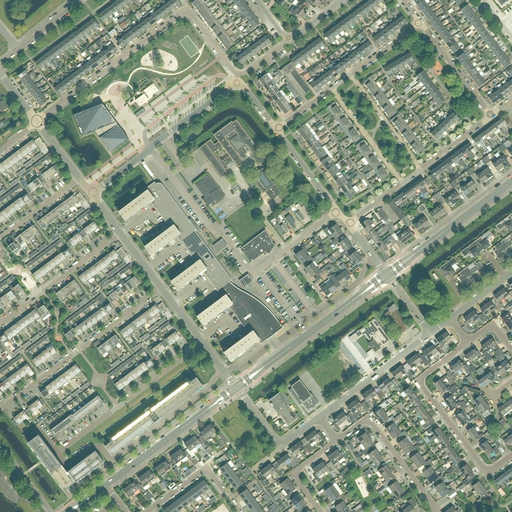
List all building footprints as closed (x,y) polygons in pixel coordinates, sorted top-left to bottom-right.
[(196,9),(204,3),(201,0),(192,0),(191,1),(193,2),(191,3),(194,7),(195,7),(196,9)] [(240,0),(232,0),(234,3),(231,5),(228,7),(230,8),(232,6),(233,7),(236,5),(235,4),(240,0)] [(236,5),(238,8),(235,10),(237,12),(239,10),(240,10),(239,9),(245,4),(242,0),(240,0),(235,4),(236,5)] [(301,0),(299,0),(298,2),(295,6),(297,8),(305,14),(309,10),(306,8),(308,5),(301,0)] [(373,0),(369,0),(367,2),(372,8),(373,8),(376,6),(378,8),(380,7),(378,4),(377,5),(373,0)] [(427,4),(424,1),(425,0),(423,0),(417,5),(420,10),(427,5),(426,4),(427,4)] [(464,0),(463,0),(453,0),(454,1),(456,4),(453,6),(455,8),(458,6),(458,5),(464,0)] [(118,10),(121,8),(123,11),(125,9),(123,7),(123,6),(122,7),(117,1),(112,4),(117,11),(118,10)] [(170,11),(175,8),(170,1),(169,2),(166,4),(164,1),(162,3),(164,5),(164,6),(165,5),(170,11)] [(369,11),(371,9),(373,12),(375,10),(373,8),(372,8),(367,2),(363,5),(368,12),(369,11)] [(430,9),(428,6),(431,4),(429,2),(427,4),(426,4),(427,5),(420,10),(424,15),(431,10),(430,9)] [(208,9),(204,3),(196,9),(198,11),(197,11),(200,15),(208,9)] [(112,4),(107,8),(112,14),(113,14),(116,12),(118,15),(120,13),(118,10),(117,11),(112,4)] [(249,9),(245,4),(239,9),(240,10),(239,10),(242,13),(239,15),(240,16),(240,17),(243,15),(243,14),(242,13),(249,9)] [(165,15),(170,11),(165,5),(164,6),(164,5),(161,8),(159,5),(157,6),(159,9),(160,8),(165,15)] [(363,5),(358,9),(363,16),(364,15),(367,13),(369,16),(371,14),(369,11),(368,12),(363,5)] [(424,15),(428,19),(434,14),(433,14),(434,13),(432,11),(436,7),(434,5),(430,9),(431,10),(424,15)] [(460,10),(463,14),(461,16),(462,18),(465,16),(464,15),(471,10),(467,5),(460,10)] [(305,14),(297,8),(295,10),(292,7),(289,11),(295,16),(297,14),(302,18),(305,14)] [(107,8),(103,12),(107,18),(108,17),(109,17),(111,15),(113,18),(115,17),(113,14),(112,14),(107,8)] [(159,9),(156,11),(154,8),(152,10),(154,13),(155,13),(156,12),(161,19),(165,15),(160,8),(159,9)] [(205,20),(212,15),(208,9),(200,15),(203,18),(205,20)] [(253,13),(249,9),(242,13),(243,14),(243,15),(245,17),(240,21),(242,23),(247,19),(246,18),(253,13)] [(359,19),(362,17),(364,19),(363,20),(366,25),(369,23),(366,18),(364,15),(363,16),(358,9),(353,13),(358,19),(359,19)] [(464,15),(465,16),(467,19),(464,21),(466,23),(468,21),(467,20),(474,15),(471,10),(464,15)] [(436,11),(434,13),(433,14),(434,14),(428,19),(431,24),(438,19),(437,18),(435,15),(438,13),(436,11)] [(111,20),(109,17),(108,17),(107,18),(103,12),(98,15),(103,22),(107,19),(109,22),(111,20)] [(154,13),(152,15),(150,12),(148,13),(150,16),(151,16),(156,23),(161,19),(160,19),(161,19),(156,12),(155,13),(154,13)] [(256,18),(253,13),(246,18),(247,19),(249,22),(246,24),(247,26),(250,24),(250,23),(256,18)] [(353,13),(348,16),(353,23),(354,22),(357,20),(359,23),(361,21),(359,19),(358,19),(353,13)] [(146,19),(151,26),(156,23),(151,16),(150,16),(148,18),(145,15),(143,17),(145,20),(146,19)] [(217,20),(212,15),(205,20),(206,22),(206,23),(209,26),(217,20)] [(478,19),(474,15),(467,20),(468,21),(470,24),(468,26),(469,27),(472,26),(471,25),(478,19)] [(349,26),(352,24),(354,26),(356,25),(354,22),(353,23),(348,16),(343,20),(348,27),(349,26)] [(402,26),(407,23),(402,16),(398,19),(396,16),(394,18),(396,20),(397,20),(402,26)] [(431,24),(435,29),(441,24),(441,23),(439,20),(442,18),(440,16),(437,18),(438,19),(431,24)] [(249,29),(251,31),(254,29),(254,28),(260,23),(256,18),(250,23),(250,24),(252,27),(249,29)] [(101,28),(99,25),(98,25),(93,19),(88,22),(93,29),(94,28),(97,26),(99,29),(101,28)] [(145,20),(142,22),(140,19),(138,21),(140,23),(140,24),(141,23),(146,29),(149,28),(151,26),(146,19),(145,20)] [(472,26),(474,28),(472,30),(473,32),(476,30),(475,29),(482,24),(478,19),(471,25),(472,26)] [(214,32),(221,26),(217,20),(209,26),(211,30),(212,30),(214,32)] [(343,20),(338,24),(343,30),(344,29),(345,29),(347,27),(349,30),(351,29),(349,26),(348,27),(343,20)] [(397,30),(402,26),(397,20),(396,20),(393,22),(391,20),(389,21),(391,24),(392,23),(397,30)] [(441,24),(435,29),(438,34),(445,29),(444,28),(442,25),(445,23),(444,21),(443,22),(441,23),(441,24)] [(93,29),(88,22),(83,26),(88,32),(89,32),(92,30),(94,33),(96,31),(94,28),(93,29)] [(140,24),(140,23),(137,26),(135,23),(133,24),(135,27),(136,26),(141,33),(146,29),(141,23),(140,24)] [(392,34),(397,30),(392,23),(391,24),(388,26),(386,23),(384,25),(386,28),(387,27),(392,34)] [(340,33),(343,31),(345,34),(347,32),(345,29),(344,29),(343,30),(338,24),(333,27),(338,34),(340,33)] [(475,29),(476,30),(478,33),(475,35),(477,37),(479,35),(478,34),(485,29),(482,24),(475,29)] [(388,37),(392,34),(387,27),(386,28),(383,30),(380,25),(378,26),(381,31),(382,30),(388,37)] [(84,35),(84,36),(87,33),(89,36),(91,35),(89,32),(88,32),(83,26),(79,30),(83,36),(84,35)] [(135,27),(132,29),(130,26),(128,28),(130,31),(131,30),(136,37),(141,33),(136,26),(135,27)] [(225,32),(221,26),(214,32),(215,34),(217,38),(225,32)] [(438,34),(442,39),(449,34),(448,33),(446,30),(449,28),(447,26),(444,28),(445,29),(438,34)] [(333,27),(329,31),(334,37),(335,37),(338,35),(340,37),(342,36),(340,33),(338,34),(333,27)] [(478,34),(479,35),(481,38),(476,42),(478,44),(483,40),(482,39),(489,34),(485,29),(478,34)] [(79,39),(82,37),(84,40),(86,38),(84,36),(84,35),(83,36),(79,30),(74,33),(79,40),(79,39)] [(127,34),(132,40),(136,37),(131,30),(130,31),(128,33),(126,30),(123,31),(126,34),(127,34)] [(383,41),(388,37),(382,30),(381,31),(379,33),(377,30),(375,32),(377,35),(378,34),(383,41)] [(329,41),(333,38),(335,41),(337,39),(335,37),(334,37),(329,31),(324,35),(329,41)] [(378,34),(377,35),(374,37),(372,34),(369,31),(368,33),(372,39),(373,38),(378,45),(383,41),(378,34)] [(451,31),(448,33),(449,34),(442,39),(446,44),(452,39),(452,38),(450,35),(452,33),(451,31)] [(222,43),(230,38),(225,32),(217,38),(220,42),(221,41),(222,43)] [(74,43),(75,43),(77,41),(80,43),(82,42),(79,39),(79,40),(74,33),(69,37),(74,43)] [(126,34),(123,36),(121,34),(119,35),(121,38),(122,37),(127,44),(132,40),(127,34),(126,34)] [(483,40),(485,43),(482,45),(484,47),(486,45),(486,44),(493,39),(489,34),(482,39),(483,40)] [(261,40),(266,46),(271,42),(266,36),(262,39),(259,36),(257,37),(260,40),(261,40)] [(446,44),(449,48),(456,43),(455,42),(453,40),(456,38),(454,36),(452,38),(452,39),(446,44)] [(74,43),(69,37),(64,40),(69,47),(70,46),(72,44),(74,47),(76,50),(78,49),(76,46),(77,46),(75,43),(74,43)] [(122,48),(127,44),(122,37),(121,38),(118,40),(116,37),(114,39),(116,42),(117,41),(122,48)] [(234,44),(230,38),(222,43),(224,45),(223,46),(226,50),(234,44)] [(319,38),(314,42),(319,48),(320,48),(323,45),(325,48),(327,47),(325,44),(324,44),(319,38)] [(112,55),(107,48),(106,49),(105,47),(102,49),(98,44),(102,42),(100,39),(95,43),(99,50),(101,53),(102,52),(107,59),(110,56),(110,57),(112,55)] [(458,40),(455,42),(456,43),(449,48),(453,53),(460,48),(462,46),(460,48),(457,44),(462,40),(461,39),(458,41),(458,40)] [(489,49),(496,44),(493,39),(486,44),(486,45),(489,48),(486,50),(487,52),(490,50),(489,49)] [(64,51),(65,50),(68,48),(70,51),(72,49),(70,46),(69,47),(64,40),(59,44),(64,51)] [(261,50),(266,46),(261,40),(260,40),(257,42),(255,40),(253,41),(255,44),(256,43),(261,50)] [(363,45),(368,52),(373,48),(368,41),(364,44),(362,42),(360,43),(362,46),(363,45)] [(104,46),(105,47),(106,49),(107,48),(112,55),(117,51),(112,44),(108,47),(106,45),(107,44),(105,42),(102,43),(104,46)] [(315,51),(318,49),(320,52),(322,50),(320,48),(319,48),(314,42),(309,45),(314,52),(315,51)] [(256,53),(261,50),(256,43),(255,44),(252,46),(250,43),(248,45),(250,47),(250,48),(251,47),(256,53)] [(60,53),(60,54),(63,51),(65,54),(67,53),(65,50),(64,51),(59,44),(54,48),(59,54),(60,53)] [(493,54),(500,48),(496,44),(489,49),(490,50),(492,52),(490,55),(491,57),(494,55),(493,54)] [(309,45),(305,49),(309,55),(310,55),(313,53),(315,55),(317,54),(315,51),(314,52),(309,45)] [(363,55),(368,52),(363,45),(362,46),(359,48),(357,45),(355,47),(357,49),(357,50),(358,49),(363,55)] [(251,57),(256,53),(251,47),(250,48),(250,47),(247,49),(245,47),(243,48),(245,51),(246,51),(251,57)] [(59,54),(54,48),(49,51),(54,58),(55,57),(56,57),(58,55),(62,60),(64,59),(62,56),(60,54),(60,53),(59,54)] [(497,58),(503,53),(500,48),(493,54),(494,55),(496,57),(493,59),(495,61),(497,59),(497,58)] [(306,58),(308,56),(311,59),(313,58),(310,55),(309,55),(305,49),(300,52),(305,59),(306,58)] [(358,59),(363,55),(358,49),(357,50),(357,49),(354,51),(352,49),(350,50),(352,53),(353,52),(358,59)] [(246,61),(251,57),(246,51),(245,51),(242,53),(240,50),(238,52),(240,55),(241,54),(246,61)] [(465,50),(462,52),(463,53),(456,58),(460,63),(467,58),(466,57),(464,54),(467,52),(465,50)] [(49,51),(45,55),(50,62),(51,61),(54,59),(56,62),(58,60),(56,57),(55,57),(54,58),(49,51)] [(102,62),(97,55),(97,56),(94,58),(89,52),(88,54),(90,57),(89,57),(92,60),(93,59),(98,66),(102,62)] [(102,62),(107,59),(102,52),(101,53),(99,55),(98,54),(96,52),(94,53),(97,56),(97,55),(102,62)] [(300,52),(295,56),(300,63),(301,62),(304,60),(306,63),(308,61),(306,58),(305,59),(300,52)] [(354,63),(358,59),(353,52),(352,53),(349,55),(347,52),(345,54),(347,57),(348,57),(349,56),(354,63)] [(409,53),(404,56),(408,63),(409,63),(412,61),(414,64),(416,63),(414,59),(413,60),(409,53)] [(472,53),(466,57),(467,58),(460,63),(464,68),(470,63),(470,62),(468,59),(473,55),(472,53)] [(500,63),(507,58),(503,53),(497,58),(497,59),(499,62),(497,64),(498,66),(501,64),(500,63)] [(241,64),(246,61),(241,54),(240,55),(238,57),(236,54),(233,56),(236,58),(241,64)] [(50,62),(45,55),(40,59),(45,65),(46,64),(49,62),(52,67),(54,66),(51,61),(50,62)] [(291,62),(292,62),(295,66),(299,63),(301,66),(303,65),(301,62),(300,63),(295,56),(290,60),(291,62)] [(341,57),(343,60),(344,60),(349,66),(354,63),(349,56),(348,57),(347,57),(345,59),(343,56),(341,57)] [(403,66),(404,66),(407,64),(409,67),(411,66),(409,63),(408,63),(404,56),(399,59),(403,66)] [(464,68),(467,73),(474,68),(473,67),(471,64),(479,58),(478,56),(473,60),(472,60),(470,62),(470,63),(464,68)] [(500,63),(501,64),(503,67),(500,69),(502,71),(505,68),(504,68),(511,63),(507,58),(500,63)] [(45,65),(40,59),(35,62),(40,69),(44,66),(48,71),(50,70),(46,64),(45,65)] [(93,69),(98,66),(93,59),(92,60),(89,62),(87,59),(85,61),(87,63),(88,63),(93,69)] [(399,59),(394,62),(398,69),(399,69),(402,67),(404,70),(406,69),(404,66),(403,66),(399,59)] [(343,60),(340,62),(338,60),(336,61),(338,64),(339,63),(344,70),(349,66),(344,60),(343,60)] [(296,68),(295,66),(292,62),(291,62),(282,69),(285,72),(287,75),(295,69),(296,68)] [(398,69),(394,62),(388,65),(393,72),(394,72),(396,75),(401,72),(399,69),(398,69)] [(88,63),(87,63),(84,65),(82,63),(80,64),(82,67),(83,66),(88,73),(93,69),(88,63)] [(339,73),(344,70),(339,63),(338,64),(335,66),(333,63),(331,65),(333,67),(333,68),(334,67),(339,73)] [(83,76),(88,73),(83,66),(82,67),(79,69),(76,64),(74,66),(75,68),(77,71),(78,70),(83,76)] [(388,65),(383,68),(387,76),(389,79),(389,78),(388,76),(392,73),(393,76),(396,75),(394,72),(393,72),(388,65)] [(467,73),(471,77),(478,72),(477,72),(475,69),(478,67),(476,65),(473,67),(474,68),(467,73)] [(326,68),(328,71),(329,70),(334,77),(339,73),(334,67),(333,68),(333,67),(330,69),(328,67),(326,68)] [(27,69),(24,71),(18,76),(22,81),(28,76),(28,75),(26,73),(28,70),(27,69)] [(78,80),(83,76),(78,70),(77,71),(75,72),(73,69),(70,71),(72,74),(73,73),(78,80)] [(471,77),(475,82),(481,77),(480,76),(478,74),(481,71),(480,69),(477,72),(478,72),(471,77)] [(328,71),(326,73),(323,70),(321,72),(323,75),(324,75),(325,74),(330,81),(334,77),(329,70),(328,71)] [(416,76),(413,78),(414,78),(416,76),(419,80),(417,82),(418,84),(421,82),(420,81),(427,76),(423,71),(416,76)] [(22,81),(25,86),(32,81),(31,80),(30,78),(31,77),(30,77),(34,74),(33,72),(28,75),(28,76),(22,81)] [(481,77),(475,82),(478,87),(488,80),(485,82),(482,78),(487,74),(486,72),(480,76),(481,77)] [(69,77),(74,84),(78,80),(73,73),(72,74),(70,76),(67,74),(66,75),(68,78),(69,77)] [(259,82),(262,86),(270,80),(266,74),(258,80),(260,82),(259,82)] [(325,84),(330,81),(325,74),(324,75),(323,75),(321,77),(319,74),(317,76),(319,78),(320,78),(325,84)] [(69,87),(74,84),(69,77),(68,78),(65,80),(61,75),(60,77),(61,78),(61,79),(63,81),(64,80),(69,87)] [(116,89),(122,84),(114,75),(99,87),(104,94),(109,91),(112,96),(118,92),(116,89)] [(195,76),(194,77),(201,86),(206,83),(199,75),(196,78),(195,76)] [(363,83),(367,89),(375,83),(373,80),(375,79),(372,75),(367,78),(368,79),(363,83)] [(424,86),(430,81),(427,76),(420,81),(421,82),(423,85),(420,87),(422,89),(424,87),(424,86)] [(35,85),(33,82),(36,80),(34,78),(31,80),(32,81),(25,86),(29,91),(35,86),(35,85)] [(64,91),(69,87),(64,80),(63,81),(60,83),(56,78),(54,79),(56,82),(58,85),(59,84),(64,91)] [(320,88),(325,84),(320,78),(319,78),(316,80),(314,78),(312,79),(314,82),(315,81),(320,88)] [(265,89),(267,91),(275,86),(270,80),(262,86),(265,90),(265,89)] [(315,92),(320,88),(315,81),(314,82),(311,84),(309,81),(307,83),(309,86),(310,85),(315,92)] [(427,91),(434,86),(430,81),(424,86),(424,87),(426,90),(424,92),(425,94),(428,92),(427,91)] [(59,95),(64,91),(59,84),(58,85),(55,87),(51,82),(49,83),(53,89),(54,88),(59,95)] [(503,96),(508,93),(503,86),(502,87),(499,89),(494,82),(492,84),(497,90),(497,91),(498,90),(503,96)] [(35,86),(29,91),(33,96),(39,91),(38,90),(36,87),(39,85),(38,83),(35,85),(35,86)] [(135,100),(140,107),(153,96),(152,95),(159,90),(154,83),(140,93),(142,92),(144,94),(135,100)] [(375,83),(367,89),(371,94),(380,88),(375,83)] [(500,84),(502,87),(503,86),(508,93),(511,89),(511,88),(507,83),(506,83),(504,85),(502,83),(500,84)] [(33,96),(36,101),(43,96),(42,95),(40,92),(43,90),(43,91),(46,89),(44,86),(42,88),(41,88),(38,90),(39,91),(33,96)] [(268,94),(271,97),(279,91),(275,86),(267,91),(269,93),(268,94)] [(438,90),(434,86),(427,91),(428,92),(430,94),(427,97),(429,99),(432,96),(431,95),(438,90)] [(283,88),(280,90),(288,102),(290,101),(283,88)] [(371,94),(376,100),(384,94),(380,88),(371,94)] [(498,100),(503,96),(498,90),(497,91),(497,90),(494,92),(492,90),(490,88),(488,89),(490,91),(492,94),(493,93),(498,100)] [(441,95),(438,90),(431,95),(432,96),(434,99),(429,103),(430,105),(432,103),(435,101),(435,100),(441,95)] [(43,96),(36,101),(40,106),(47,101),(44,97),(46,95),(46,94),(48,93),(47,91),(45,93),(42,95),(43,96)] [(274,101),(276,103),(283,97),(279,91),(271,97),(274,101)] [(492,94),(489,96),(487,93),(485,95),(488,98),(488,97),(493,104),(498,100),(493,93),(492,94)] [(384,94),(376,100),(380,106),(388,100),(384,94)] [(435,100),(435,101),(437,104),(433,107),(434,109),(436,108),(437,110),(440,107),(439,105),(445,100),(441,95),(435,100)] [(280,109),(288,103),(283,97),(276,103),(277,105),(280,109)] [(89,104),(88,103),(85,99),(79,104),(79,105),(82,109),(89,104)] [(380,106),(384,112),(392,106),(388,100),(380,106)] [(331,114),(339,107),(335,102),(327,108),(331,114)] [(288,103),(280,109),(282,113),(283,112),(284,115),(292,109),(294,107),(292,104),(290,106),(288,103)] [(102,104),(73,115),(81,136),(94,131),(110,153),(128,140),(102,104)] [(397,112),(392,106),(384,112),(389,118),(397,112)] [(339,107),(331,114),(335,119),(343,113),(339,107)] [(134,115),(136,117),(145,111),(143,108),(134,115)] [(448,116),(454,123),(459,118),(453,112),(449,116),(447,113),(445,115),(447,117),(448,116)] [(343,113),(335,119),(340,125),(348,119),(343,113)] [(390,120),(395,126),(403,120),(399,114),(390,120)] [(444,121),(450,127),(454,123),(448,116),(447,117),(445,120),(442,117),(441,116),(439,118),(443,122),(444,121)] [(439,125),(445,131),(450,127),(444,121),(443,122),(440,124),(435,118),(433,120),(438,126),(439,125)] [(504,121),(502,118),(497,122),(505,133),(507,131),(505,128),(503,126),(506,124),(505,123),(504,121)] [(344,131),(352,125),(348,119),(340,125),(344,131)] [(258,165),(261,163),(266,159),(262,154),(245,132),(240,125),(236,120),(232,123),(231,122),(213,135),(214,136),(218,142),(214,145),(210,140),(199,148),(221,178),(227,173),(225,170),(228,167),(227,166),(233,161),(238,167),(244,163),(243,161),(247,157),(245,154),(248,152),(251,155),(250,155),(258,165)] [(399,132),(407,126),(403,120),(395,126),(399,132)] [(314,135),(316,133),(308,122),(306,123),(314,135)] [(497,122),(492,125),(496,131),(499,129),(501,131),(505,136),(506,135),(505,133),(497,122)] [(301,136),(309,130),(304,124),(297,130),(298,132),(301,136)] [(348,137),(356,131),(352,125),(344,131),(348,137)] [(435,129),(441,135),(445,131),(439,125),(438,126),(436,128),(434,125),(432,127),(434,130),(435,129)] [(496,131),(492,125),(487,129),(496,140),(498,139),(493,133),(496,131)] [(403,137),(412,131),(407,126),(399,132),(403,137)] [(436,139),(441,135),(435,129),(434,130),(432,132),(429,130),(427,131),(430,134),(431,133),(436,139)] [(487,129),(483,132),(487,138),(489,136),(493,142),(496,140),(487,129)] [(304,139),(305,142),(313,136),(309,130),(301,136),(303,140),(304,139)] [(356,131),(348,137),(353,143),(361,137),(356,131)] [(408,143),(416,137),(412,131),(403,137),(408,143)] [(487,138),(483,132),(478,136),(486,147),(488,146),(484,140),(487,138)] [(307,144),(309,148),(317,142),(313,136),(305,142),(307,144)] [(477,145),(480,143),(481,145),(487,153),(489,152),(489,151),(487,148),(486,147),(478,136),(473,140),(477,145)] [(34,141),(44,154),(48,151),(49,151),(38,137),(38,138),(39,138),(34,141)] [(412,149),(420,143),(416,137),(408,143),(412,149)] [(33,151),(36,149),(38,148),(37,147),(38,147),(32,140),(30,142),(29,141),(27,143),(28,144),(28,143),(33,151)] [(360,152),(368,146),(363,140),(355,146),(360,152)] [(312,151),(314,153),(322,147),(317,142),(309,148),(312,151)] [(33,151),(28,143),(28,144),(25,145),(24,145),(22,146),(23,147),(29,154),(31,152),(32,153),(33,151)] [(420,143),(412,149),(416,155),(421,151),(422,152),(425,149),(420,143)] [(464,146),(472,158),(474,156),(472,153),(470,150),(473,148),(469,143),(464,146)] [(372,152),(368,146),(360,152),(364,158),(372,152)] [(464,146),(459,150),(463,156),(466,154),(470,159),(472,158),(464,146)] [(28,154),(29,154),(23,147),(21,149),(20,148),(18,149),(19,150),(24,157),(27,155),(27,156),(29,155),(28,154)] [(318,159),(326,153),(322,147),(314,153),(316,155),(315,156),(318,159)] [(19,150),(16,152),(15,151),(13,153),(14,154),(20,161),(22,159),(23,159),(24,158),(24,157),(19,150)] [(458,159),(463,156),(459,150),(454,154),(458,159)] [(376,157),(372,152),(364,158),(368,163),(376,157)] [(330,159),(326,153),(318,159),(322,165),(323,165),(330,159)] [(14,154),(12,155),(11,155),(9,156),(10,157),(15,164),(18,162),(18,163),(20,161),(19,161),(20,161),(14,154)] [(454,154),(449,157),(454,163),(457,160),(458,163),(461,166),(462,165),(463,165),(460,162),(460,161),(458,159),(454,154)] [(47,161),(49,160),(51,158),(48,155),(40,161),(42,163),(47,160),(47,161)] [(498,160),(503,167),(509,163),(503,156),(500,157),(499,156),(496,158),(498,160)] [(10,157),(7,159),(7,158),(5,159),(5,160),(11,167),(13,165),(14,166),(16,165),(15,164),(10,157)] [(381,163),(376,157),(368,163),(372,169),(381,163)] [(454,163),(449,157),(445,161),(450,169),(453,167),(451,165),(454,163)] [(327,171),(335,165),(330,159),(323,165),(324,167),(327,171)] [(5,160),(3,162),(2,161),(0,163),(1,164),(6,171),(9,169),(11,168),(10,167),(11,167),(5,160)] [(503,167),(498,160),(492,163),(498,171),(503,167)] [(450,169),(445,161),(440,164),(444,170),(447,168),(448,170),(450,169)] [(381,163),(372,169),(377,175),(385,169),(381,163)] [(440,164),(435,168),(439,174),(444,170),(440,164)] [(48,170),(47,171),(52,177),(57,173),(51,165),(46,169),(48,170)] [(339,170),(335,165),(327,171),(329,174),(330,174),(331,176),(339,170)] [(149,166),(147,167),(153,179),(156,177),(149,166)] [(271,201),(278,195),(281,193),(275,185),(275,184),(262,168),(254,175),(251,178),(252,178),(256,184),(263,193),(265,192),(271,201)] [(430,172),(432,174),(429,176),(433,182),(436,180),(434,177),(437,175),(439,178),(441,181),(443,179),(441,176),(439,174),(435,168),(430,172)] [(481,171),(487,179),(492,175),(487,168),(481,171)] [(389,175),(385,169),(377,175),(382,181),(385,179),(384,178),(389,175)] [(335,182),(343,176),(339,170),(331,176),(333,178),(332,179),(335,182)] [(40,176),(44,182),(46,180),(47,181),(52,177),(47,171),(42,174),(42,175),(40,176)] [(487,179),(481,171),(476,175),(482,183),(487,179)] [(33,182),(37,188),(42,184),(42,183),(44,182),(40,176),(39,177),(37,174),(31,179),(33,182)] [(219,186),(217,188),(207,175),(195,185),(204,198),(202,199),(207,206),(215,201),(216,203),(223,198),(217,190),(220,188),(219,187),(219,186)] [(347,182),(343,176),(335,182),(338,186),(340,188),(347,182)] [(252,178),(248,181),(247,180),(245,181),(257,198),(259,196),(252,186),(256,184),(252,178)] [(423,186),(426,184),(427,185),(429,183),(426,178),(423,180),(422,178),(417,182),(426,194),(428,193),(423,186)] [(350,179),(347,182),(340,188),(342,190),(341,190),(344,194),(352,188),(349,184),(352,182),(350,179)] [(465,183),(471,191),(476,187),(471,180),(465,183)] [(32,192),(37,188),(33,182),(27,186),(28,186),(25,188),(29,193),(31,191),(32,192)] [(156,184),(148,190),(154,198),(150,201),(168,225),(170,227),(173,224),(177,229),(180,233),(178,234),(181,238),(183,237),(185,239),(193,233),(196,230),(197,231),(189,220),(162,185),(162,184),(161,184),(161,183),(160,183),(159,183),(158,182),(156,183),(156,184)] [(417,182),(412,185),(416,191),(419,189),(424,196),(426,194),(417,182)] [(466,195),(471,191),(465,183),(460,187),(466,195)] [(414,192),(416,191),(412,185),(407,189),(415,200),(416,200),(418,199),(415,195),(414,192)] [(347,197),(349,199),(356,194),(352,188),(344,194),(347,197)] [(140,195),(118,211),(120,214),(121,215),(125,220),(150,201),(154,198),(148,190),(147,189),(140,195)] [(407,189),(402,192),(407,198),(409,196),(411,198),(415,204),(418,202),(416,200),(415,200),(407,189)] [(449,195),(455,203),(460,199),(455,191),(449,195)] [(76,196),(85,209),(89,206),(90,206),(79,192),(80,193),(76,196)] [(404,200),(407,198),(402,192),(398,196),(406,207),(408,206),(405,202),(406,202),(404,200)] [(26,193),(21,197),(26,204),(31,200),(26,193)] [(68,197),(69,198),(74,205),(77,203),(77,204),(79,203),(78,202),(79,202),(73,195),(71,197),(70,196),(68,197)] [(455,203),(449,195),(444,199),(450,207),(455,203)] [(395,202),(396,205),(397,205),(400,203),(401,205),(404,209),(406,207),(398,196),(392,200),(393,200),(395,202)] [(21,207),(26,204),(21,197),(16,201),(21,207)] [(74,205),(69,198),(66,200),(66,199),(64,201),(64,202),(70,209),(72,207),(73,207),(74,206),(74,205)] [(16,201),(11,205),(16,211),(21,207),(16,201)] [(70,209),(64,202),(62,204),(61,203),(59,204),(60,205),(65,212),(68,210),(68,211),(70,209)] [(11,215),(16,211),(11,205),(6,208),(11,215)] [(55,208),(61,215),(63,213),(64,214),(66,213),(65,212),(60,205),(57,207),(57,206),(55,208)] [(302,211),(307,218),(310,216),(303,205),(300,207),(299,206),(296,208),(297,209),(300,213),(302,211)] [(439,205),(434,209),(440,216),(445,212),(439,205)] [(6,208),(1,212),(6,218),(11,215),(6,208)] [(61,216),(61,215),(55,208),(53,210),(52,209),(50,211),(51,212),(56,219),(59,217),(61,216)] [(92,213),(89,209),(81,215),(83,218),(86,216),(89,219),(91,218),(89,215),(92,213)] [(298,218),(292,209),(287,212),(293,221),(298,218)] [(435,220),(440,216),(434,209),(429,213),(435,220)] [(56,219),(51,212),(48,214),(48,213),(46,214),(46,215),(52,222),(55,220),(55,221),(57,219),(56,219)] [(52,222),(46,215),(44,217),(43,216),(41,218),(42,218),(47,226),(50,223),(50,224),(52,223),(52,222)] [(276,217),(270,221),(272,223),(278,219),(280,222),(283,219),(280,215),(276,217)] [(285,217),(293,228),(296,226),(288,215),(285,217)] [(511,217),(510,215),(504,219),(505,220),(503,221),(496,226),(500,231),(507,225),(510,230),(511,228),(511,217)] [(406,216),(405,217),(404,218),(410,226),(412,224),(406,216)] [(418,221),(424,228),(429,224),(423,217),(418,221)] [(42,218),(39,220),(39,219),(37,221),(43,229),(47,226),(42,218)] [(407,227),(410,226),(404,218),(401,220),(407,227)] [(360,224),(364,229),(370,225),(369,224),(374,221),(372,219),(370,221),(369,219),(366,220),(360,224)] [(424,228),(418,221),(413,225),(419,232),(424,228)] [(89,225),(88,225),(93,232),(98,228),(93,222),(91,224),(89,222),(87,223),(89,225)] [(278,222),(275,225),(283,235),(289,231),(283,224),(281,225),(278,222)] [(166,230),(144,246),(151,255),(176,236),(178,234),(180,233),(173,224),(169,227),(166,230)] [(329,230),(332,234),(339,229),(336,224),(330,229),(328,226),(323,230),(325,232),(329,230)] [(28,228),(28,229),(29,228),(34,236),(37,234),(39,233),(38,232),(33,225),(30,227),(30,226),(28,228)] [(88,236),(93,232),(88,225),(81,231),(85,236),(87,235),(88,236)] [(364,229),(368,234),(373,229),(370,225),(364,229)] [(405,231),(402,233),(408,240),(413,236),(406,226),(403,228),(405,231)] [(34,236),(29,228),(28,229),(26,230),(25,230),(23,231),(24,232),(29,239),(32,237),(33,237),(34,236)] [(368,234),(371,239),(383,230),(381,228),(375,232),(373,229),(368,234)] [(342,233),(339,229),(332,234),(335,238),(331,241),(333,243),(338,240),(336,237),(342,233)] [(76,235),(74,237),(78,243),(83,239),(83,238),(85,236),(81,231),(79,233),(77,230),(74,232),(76,235)] [(268,236),(269,236),(265,230),(245,246),(239,249),(243,254),(250,263),(263,254),(264,255),(267,253),(269,255),(275,245),(271,243),(272,242),(268,236)] [(383,230),(371,239),(375,243),(380,239),(378,236),(384,232),(383,230)] [(402,244),(408,240),(402,233),(400,230),(395,234),(402,244)] [(481,237),(475,241),(482,250),(484,248),(485,249),(490,245),(486,241),(493,236),(490,231),(483,235),(483,236),(482,237),(481,237)] [(29,239),(24,232),(21,234),(21,233),(19,234),(19,235),(20,235),(25,242),(28,240),(28,241),(30,240),(29,239)] [(181,242),(187,250),(199,241),(193,233),(185,239),(183,237),(181,238),(178,234),(176,236),(181,242)] [(16,240),(20,246),(22,248),(27,244),(25,242),(20,235),(19,235),(17,237),(16,236),(14,238),(16,240)] [(384,244),(387,242),(392,238),(390,235),(382,241),(380,239),(375,243),(378,248),(384,244)] [(511,237),(510,235),(502,241),(508,248),(511,244),(511,237)] [(73,247),(78,243),(74,237),(69,240),(69,241),(66,243),(70,247),(72,246),(73,247)] [(339,243),(342,247),(349,242),(346,237),(340,242),(338,240),(333,243),(335,246),(339,243)] [(222,239),(217,243),(222,250),(227,246),(222,239)] [(18,247),(20,246),(16,240),(10,244),(9,243),(7,245),(8,246),(12,252),(12,251),(14,254),(16,252),(15,250),(18,248),(18,247)] [(187,250),(191,256),(203,247),(199,241),(187,250)] [(482,250),(475,241),(469,246),(470,246),(468,247),(461,252),(465,257),(472,252),(475,257),(480,253),(479,252),(482,250)] [(508,248),(502,241),(494,247),(496,249),(494,251),(501,262),(506,258),(502,252),(508,248)] [(352,246),(349,242),(342,247),(345,251),(341,254),(343,257),(345,255),(347,254),(348,253),(346,251),(352,246)] [(384,244),(378,248),(382,253),(388,249),(384,244)] [(295,255),(298,259),(305,254),(304,251),(306,250),(303,246),(301,248),(302,250),(295,255)] [(117,251),(126,264),(131,261),(121,247),(120,247),(121,248),(117,251)] [(206,251),(203,247),(191,256),(194,260),(206,251)] [(62,252),(67,258),(72,255),(67,248),(62,252)] [(109,252),(110,253),(115,260),(118,258),(118,259),(120,258),(119,257),(120,257),(114,250),(112,252),(111,251),(109,252)] [(352,250),(348,253),(347,254),(345,255),(347,257),(351,261),(352,260),(359,255),(356,251),(353,252),(352,250)] [(62,252),(57,256),(62,262),(67,258),(62,252)] [(115,260),(110,253),(107,255),(107,254),(105,256),(105,257),(105,256),(111,264),(114,261),(114,262),(116,261),(115,260)] [(305,254),(298,259),(302,263),(310,257),(309,255),(307,256),(305,254)] [(321,261),(320,258),(323,257),(322,254),(315,257),(318,263),(321,261)] [(362,259),(359,255),(352,260),(355,265),(351,268),(353,271),(360,266),(359,267),(357,264),(362,259)] [(27,256),(20,261),(22,264),(29,259),(27,256)] [(52,260),(57,266),(62,262),(57,256),(52,260)] [(111,264),(105,256),(105,257),(103,258),(102,258),(100,259),(101,260),(106,267),(109,265),(111,264)] [(202,271),(204,274),(217,265),(211,257),(203,264),(206,268),(202,271)] [(305,268),(308,272),(315,267),(312,263),(316,260),(314,257),(309,261),(311,263),(305,268)] [(440,268),(444,274),(447,272),(450,275),(455,272),(451,267),(453,266),(453,267),(456,265),(455,264),(458,262),(454,257),(448,262),(446,263),(440,268)] [(177,290),(202,271),(206,268),(203,264),(200,259),(192,265),(170,281),(174,286),(174,287),(175,289),(176,288),(177,290)] [(52,260),(47,263),(52,270),(57,266),(52,260)] [(106,267),(101,260),(98,262),(98,261),(96,262),(96,263),(102,270),(105,268),(105,269),(107,268),(106,267)] [(475,261),(467,267),(473,274),(478,270),(483,276),(488,272),(480,262),(477,264),(475,261)] [(42,267),(47,273),(52,270),(47,263),(42,267)] [(91,266),(92,267),(97,274),(100,271),(101,272),(102,271),(102,270),(96,263),(94,265),(93,264),(91,266)] [(340,274),(346,281),(351,278),(347,273),(349,271),(343,263),(339,266),(343,272),(340,274)] [(129,270),(133,268),(130,264),(122,270),(124,273),(129,269),(129,270)] [(217,265),(204,274),(210,281),(222,272),(217,265)] [(315,267),(308,272),(312,277),(319,271),(317,269),(319,267),(318,265),(315,267)] [(334,265),(328,270),(330,273),(333,271),(334,273),(338,270),(334,265)] [(42,267),(37,271),(42,277),(47,273),(42,267)] [(97,274),(92,267),(89,268),(87,269),(87,270),(93,277),(96,275),(98,274),(97,274)] [(473,274),(467,267),(459,273),(461,276),(458,278),(466,288),(468,287),(468,288),(471,286),(470,285),(471,284),(467,279),(473,274)] [(93,277),(87,270),(85,272),(84,271),(82,272),(83,273),(88,280),(91,278),(91,279),(93,278),(93,277)] [(37,271),(32,274),(37,281),(42,277),(37,271)] [(229,282),(222,272),(210,281),(217,291),(229,282)] [(88,280),(83,273),(80,275),(80,274),(78,276),(84,284),(87,282),(89,281),(88,280)] [(248,274),(243,278),(248,285),(253,281),(248,274)] [(333,275),(333,274),(330,276),(335,282),(337,280),(341,285),(346,281),(340,274),(337,277),(335,274),(333,275)] [(130,280),(129,280),(134,287),(139,283),(135,277),(132,279),(130,276),(128,278),(130,280)] [(326,285),(331,292),(336,289),(333,283),(335,282),(330,276),(328,278),(331,281),(326,285)] [(69,282),(69,283),(70,283),(75,290),(78,288),(78,289),(80,288),(79,287),(74,280),(71,282),(71,281),(69,282)] [(129,290),(134,287),(129,280),(127,282),(125,280),(123,281),(122,280),(119,282),(122,286),(126,291),(128,289),(129,290)] [(13,289),(11,290),(14,295),(17,293),(17,294),(21,291),(23,289),(18,284),(17,282),(11,286),(13,289)] [(226,294),(232,303),(246,293),(245,292),(243,291),(240,290),(236,287),(233,285),(229,282),(217,291),(220,295),(221,294),(223,296),(226,294)] [(324,282),(319,286),(326,296),(331,292),(326,285),(324,282)] [(75,290),(70,283),(69,283),(67,285),(66,284),(64,286),(65,287),(70,294),(73,292),(74,292),(75,291),(75,290)] [(115,291),(119,298),(125,294),(124,293),(126,291),(122,286),(120,288),(118,289),(116,287),(113,289),(115,291)] [(65,287),(62,289),(62,288),(60,289),(60,290),(61,290),(66,297),(69,295),(71,294),(70,294),(65,287)] [(16,297),(14,295),(11,290),(9,288),(4,292),(6,294),(11,301),(16,297)] [(511,298),(511,293),(510,291),(508,293),(504,288),(499,292),(504,298),(509,295),(511,298)] [(66,297),(61,290),(60,290),(58,292),(57,291),(55,292),(59,297),(58,298),(60,300),(61,300),(62,302),(67,298),(66,297)] [(114,302),(119,298),(115,291),(110,295),(107,297),(111,302),(114,300),(114,302)] [(498,301),(496,303),(501,310),(502,309),(504,312),(510,307),(508,305),(504,308),(501,304),(502,303),(503,302),(502,300),(504,298),(499,292),(494,296),(498,301)] [(228,306),(249,333),(253,330),(259,339),(258,340),(261,343),(261,344),(268,339),(269,337),(283,327),(277,319),(276,319),(274,315),(270,312),(267,308),(263,305),(259,301),(255,298),(250,295),(246,293),(232,303),(228,306)] [(11,301),(6,294),(1,298),(6,304),(11,301)] [(203,325),(228,306),(232,303),(226,294),(223,296),(218,299),(218,300),(196,316),(203,325)] [(501,310),(496,303),(493,304),(491,301),(486,305),(491,311),(493,309),(494,311),(497,309),(498,312),(501,310)] [(172,316),(162,302),(161,302),(162,303),(158,306),(168,319),(172,316)] [(103,307),(108,313),(113,310),(108,303),(103,307)] [(394,304),(388,309),(389,311),(384,314),(400,335),(405,331),(404,330),(408,327),(395,310),(398,309),(394,304)] [(42,319),(45,316),(50,313),(44,305),(42,306),(38,309),(39,310),(36,311),(40,316),(42,319)] [(150,307),(151,308),(156,315),(159,313),(160,314),(161,313),(161,312),(156,305),(153,307),(152,306),(150,307)] [(486,315),(491,311),(486,305),(480,308),(484,313),(481,314),(481,315),(486,321),(489,319),(486,315)] [(502,318),(506,323),(511,319),(511,317),(510,314),(511,312),(511,311),(511,310),(511,305),(503,313),(505,315),(502,318)] [(108,313),(103,307),(98,311),(103,317),(108,313)] [(156,315),(151,308),(148,310),(148,309),(146,311),(152,318),(154,316),(155,317),(157,316),(156,315)] [(40,316),(36,311),(35,309),(32,311),(31,311),(29,312),(30,313),(35,320),(38,318),(39,318),(40,317),(40,316)] [(483,323),(486,321),(481,315),(481,314),(478,316),(474,310),(469,314),(474,321),(477,319),(479,321),(480,320),(481,321),(482,321),(483,323)] [(93,314),(98,321),(103,317),(98,311),(93,314)] [(146,311),(144,313),(143,312),(141,314),(142,315),(147,322),(150,320),(152,319),(152,318),(146,311)] [(35,320),(30,313),(28,315),(27,314),(25,315),(26,316),(31,323),(34,321),(34,322),(36,320),(35,320)] [(93,314),(88,318),(93,324),(98,321),(93,314)] [(469,325),(474,321),(469,314),(464,318),(468,323),(466,325),(471,332),(474,330),(469,325)] [(147,322),(142,315),(139,317),(139,316),(137,317),(137,318),(138,318),(143,325),(146,323),(146,324),(148,323),(147,322)] [(31,323),(26,316),(23,318),(22,317),(20,319),(21,320),(21,319),(26,327),(27,326),(29,324),(30,325),(31,324),(31,323)] [(93,324),(88,318),(83,322),(88,328),(93,324)] [(138,318),(137,318),(135,320),(134,319),(132,321),(133,321),(138,328),(141,326),(142,327),(143,326),(143,325),(138,318)] [(27,326),(26,327),(21,319),(21,320),(19,321),(18,321),(16,322),(17,323),(22,330),(25,328),(27,327),(27,326)] [(363,336),(365,335),(370,342),(368,343),(370,346),(367,348),(371,354),(374,351),(375,352),(380,348),(380,349),(391,341),(375,319),(355,333),(359,338),(362,335),(363,336)] [(133,321),(130,323),(130,322),(128,324),(128,325),(129,325),(134,332),(137,330),(139,329),(138,329),(138,328),(133,321)] [(88,328),(83,322),(78,325),(83,332),(88,328)] [(17,323),(14,325),(13,324),(11,325),(12,326),(18,333),(20,331),(21,332),(23,330),(22,330),(17,323)] [(83,332),(78,325),(73,329),(77,334),(78,336),(83,332)] [(134,332),(129,325),(128,325),(126,327),(125,326),(123,327),(124,328),(129,335),(132,333),(133,334),(134,333),(134,332)] [(175,331),(171,335),(175,342),(180,338),(176,331),(178,330),(174,325),(172,326),(175,331)] [(12,326),(10,328),(9,327),(7,329),(8,330),(13,337),(16,334),(16,335),(18,334),(17,333),(18,333),(12,326)] [(63,332),(69,340),(71,339),(75,336),(74,335),(77,334),(73,329),(73,328),(67,332),(65,330),(63,332)] [(129,335),(124,328),(121,330),(121,329),(119,331),(125,339),(128,336),(128,337),(130,336),(129,335)] [(8,330),(5,331),(4,331),(2,332),(3,333),(9,340),(11,338),(12,338),(14,337),(13,337),(8,330)] [(252,344),(258,340),(259,339),(253,330),(249,333),(223,352),(230,361),(234,358),(236,361),(254,348),(252,344)] [(446,332),(441,335),(446,342),(451,338),(454,342),(453,343),(454,345),(458,342),(453,335),(450,337),(446,332)] [(0,338),(4,343),(7,341),(8,342),(9,341),(9,340),(3,333),(1,335),(0,333),(0,338)] [(110,337),(111,338),(116,345),(119,343),(119,344),(121,343),(120,342),(121,342),(115,335),(113,337),(112,336),(110,337)] [(163,341),(167,346),(169,344),(170,345),(175,342),(171,335),(165,339),(166,339),(163,341)] [(444,344),(446,342),(441,335),(436,339),(440,345),(438,346),(443,353),(445,351),(442,347),(445,346),(444,344)] [(116,345),(111,338),(108,340),(107,339),(105,341),(106,342),(106,341),(112,349),(114,346),(115,347),(116,346),(116,345)] [(494,352),(497,355),(502,352),(492,338),(487,342),(491,348),(494,346),(498,350),(494,352)] [(106,341),(106,342),(104,343),(103,343),(101,344),(102,345),(107,352),(110,350),(110,351),(112,349),(111,349),(112,349),(106,341)] [(156,346),(161,353),(166,349),(165,348),(167,346),(163,341),(161,343),(161,342),(158,345),(156,343),(154,344),(156,346)] [(492,358),(489,354),(490,353),(488,350),(491,348),(487,342),(485,344),(484,342),(481,345),(482,346),(488,354),(485,356),(489,361),(492,358)] [(433,344),(427,348),(432,355),(437,351),(440,355),(443,353),(438,346),(435,348),(433,344)] [(54,349),(52,345),(47,349),(52,355),(57,352),(56,351),(57,350),(55,348),(54,349)] [(107,352),(102,345),(99,347),(98,346),(96,347),(100,352),(99,353),(101,355),(102,355),(105,353),(106,354),(107,353),(107,352)] [(155,356),(161,353),(156,346),(153,348),(152,347),(150,348),(151,350),(148,352),(152,357),(155,355),(155,356)] [(470,352),(475,358),(478,355),(480,358),(482,357),(476,348),(475,348),(475,347),(471,349),(472,351),(470,352)] [(430,357),(432,355),(427,348),(422,352),(424,354),(421,356),(428,364),(430,363),(429,361),(431,359),(430,357)] [(47,359),(52,355),(47,349),(42,353),(47,359)] [(475,358),(470,352),(465,356),(472,364),(474,363),(472,360),(475,358)] [(496,356),(501,364),(506,371),(511,367),(507,360),(506,360),(503,356),(505,355),(502,352),(497,355),(496,356)] [(42,353),(37,356),(42,363),(47,359),(42,353)] [(425,366),(428,364),(421,356),(419,357),(416,354),(411,358),(416,365),(419,362),(421,365),(423,363),(425,366)] [(37,367),(42,363),(37,356),(32,360),(37,367)] [(144,362),(149,368),(154,364),(149,358),(144,362)] [(414,366),(416,365),(411,358),(406,362),(411,368),(408,369),(413,376),(415,374),(413,371),(416,369),(414,366)] [(459,369),(460,370),(463,368),(465,370),(467,368),(460,360),(455,364),(459,369)] [(139,365),(144,372),(149,368),(144,362),(143,361),(138,364),(139,365)] [(27,364),(22,368),(27,374),(32,370),(27,364)] [(77,375),(81,371),(81,370),(80,368),(79,368),(76,364),(73,366),(72,365),(70,367),(71,368),(77,375)] [(459,369),(455,364),(450,367),(454,373),(452,375),(449,370),(446,372),(448,374),(452,379),(454,382),(456,380),(454,377),(458,374),(456,372),(459,369)] [(501,375),(506,371),(501,364),(496,368),(493,370),(495,373),(498,371),(501,375)] [(144,372),(139,365),(134,369),(139,376),(144,372)] [(401,365),(396,369),(401,376),(406,372),(410,377),(413,376),(408,369),(405,370),(401,365)] [(482,367),(479,369),(489,382),(492,380),(492,381),(495,379),(495,378),(493,375),(495,373),(493,370),(491,367),(488,369),(490,372),(487,374),(482,367)] [(22,378),(27,374),(22,368),(17,371),(22,378)] [(72,378),(77,375),(71,368),(69,370),(68,369),(66,370),(67,371),(72,378)] [(139,376),(134,369),(129,373),(134,379),(139,376)] [(397,379),(401,376),(396,369),(391,373),(395,378),(393,380),(398,387),(401,385),(397,379)] [(486,384),(489,382),(479,369),(476,371),(480,375),(481,374),(483,377),(478,381),(482,387),(483,387),(484,387),(486,385),(486,384)] [(17,371),(12,375),(17,381),(22,378),(17,371)] [(68,381),(72,378),(67,371),(64,373),(63,372),(62,374),(68,381)] [(134,379),(129,373),(124,377),(129,383),(134,379)] [(63,385),(68,381),(62,374),(60,376),(59,375),(57,377),(58,378),(63,385)] [(438,389),(444,385),(442,382),(446,378),(449,381),(452,379),(448,374),(438,382),(437,381),(435,383),(435,384),(438,389)] [(12,385),(17,381),(12,375),(7,379),(12,385)] [(105,445),(112,455),(112,454),(154,423),(153,421),(157,418),(158,419),(158,418),(160,417),(160,418),(161,418),(160,418),(202,386),(203,387),(203,386),(196,377),(195,377),(196,377),(190,382),(187,378),(185,379),(188,384),(162,403),(160,402),(150,409),(148,407),(146,408),(148,411),(138,418),(139,420),(113,440),(110,435),(108,437),(111,441),(105,446),(105,445)] [(119,380),(124,387),(129,383),(124,377),(122,379),(121,377),(118,379),(120,380),(119,380)] [(59,388),(63,385),(58,378),(55,380),(55,379),(53,380),(53,381),(59,388)] [(388,378),(383,382),(388,389),(393,385),(398,391),(400,389),(398,387),(393,380),(391,382),(388,378)] [(7,379),(2,382),(7,389),(12,385),(7,379)] [(308,410),(319,402),(312,393),(310,394),(299,379),(290,386),(292,388),(288,390),(299,405),(302,403),(308,410)] [(124,387),(119,380),(114,384),(119,390),(124,387)] [(54,391),(59,388),(53,381),(51,383),(50,382),(48,384),(49,384),(54,391)] [(385,391),(388,389),(383,382),(378,386),(380,389),(378,391),(383,398),(386,396),(384,394),(386,392),(385,391)] [(50,395),(54,391),(49,384),(46,386),(46,385),(44,387),(44,388),(50,395)] [(446,388),(444,385),(438,389),(442,394),(448,390),(450,392),(451,391),(457,387),(455,384),(451,387),(449,386),(446,388)] [(407,397),(413,392),(412,390),(412,389),(413,388),(411,386),(410,386),(405,390),(403,387),(398,391),(400,394),(403,391),(406,395),(403,398),(405,400),(408,398),(407,397)] [(381,400),(383,398),(378,391),(376,393),(372,387),(367,391),(372,398),(377,394),(381,400)] [(45,398),(50,395),(44,388),(42,390),(41,389),(39,390),(45,398)] [(269,400),(280,415),(288,425),(297,418),(287,405),(291,402),(282,390),(268,400),(269,401),(269,400)] [(369,400),(372,398),(367,391),(361,395),(365,400),(363,402),(368,409),(371,407),(368,403),(370,401),(369,400)] [(417,397),(413,392),(407,397),(408,398),(410,401),(407,403),(409,405),(412,403),(411,402),(417,397)] [(445,400),(448,405),(454,401),(452,398),(455,396),(453,394),(445,400)] [(98,395),(93,399),(98,406),(103,402),(98,395)] [(473,408),(475,410),(485,402),(483,399),(484,398),(482,396),(481,396),(481,395),(474,400),(477,405),(473,408)] [(411,411),(415,409),(414,408),(420,404),(421,403),(417,397),(411,402),(412,403),(414,406),(410,409),(411,411)] [(38,399),(33,403),(38,409),(43,406),(43,405),(45,403),(42,398),(39,400),(38,399)] [(368,409),(363,402),(361,404),(357,398),(352,402),(357,409),(360,407),(361,409),(363,408),(368,413),(370,411),(368,409)] [(93,410),(98,406),(93,399),(87,403),(93,410)] [(373,414),(377,419),(385,413),(382,408),(390,402),(387,399),(382,404),(375,409),(377,411),(373,414)] [(456,404),(454,401),(448,405),(452,411),(460,405),(462,407),(466,404),(464,401),(461,403),(460,401),(456,404)] [(348,413),(349,414),(353,420),(356,418),(353,414),(355,413),(354,411),(357,409),(352,402),(347,406),(351,412),(348,413)] [(488,405),(485,402),(475,410),(477,413),(481,410),(484,413),(482,414),(485,418),(490,414),(488,410),(490,408),(490,407),(488,404),(488,405)] [(33,413),(38,409),(33,403),(28,407),(29,408),(27,410),(30,415),(33,413)] [(82,407),(88,414),(93,410),(87,403),(82,407)] [(414,408),(415,409),(417,412),(414,414),(415,417),(419,414),(418,414),(424,409),(420,404),(414,408)] [(456,416),(460,421),(466,416),(465,416),(467,415),(465,412),(466,411),(465,409),(468,407),(466,404),(462,407),(464,410),(456,416)] [(503,415),(510,410),(505,404),(502,406),(501,405),(499,407),(499,408),(498,409),(503,415)] [(82,407),(77,411),(82,418),(88,414),(82,407)] [(428,414),(424,409),(418,414),(419,414),(421,417),(418,420),(420,422),(423,420),(422,419),(428,414)] [(28,416),(30,415),(27,410),(24,411),(23,410),(18,414),(23,420),(26,418),(27,420),(29,418),(28,416)] [(82,418),(77,411),(72,415),(77,421),(76,421),(77,422),(82,418)] [(349,414),(347,416),(343,411),(338,415),(343,422),(348,418),(351,422),(353,420),(349,414)] [(389,418),(385,413),(377,419),(381,424),(385,421),(387,423),(394,418),(392,416),(389,418)] [(14,419),(12,421),(16,426),(18,424),(23,420),(18,414),(13,418),(14,419)] [(71,414),(66,418),(71,425),(76,421),(77,421),(72,415),(71,414)] [(432,420),(428,414),(422,419),(423,420),(425,423),(422,425),(425,429),(430,425),(430,426),(432,425),(430,422),(432,420)] [(343,422),(338,415),(333,419),(336,423),(333,424),(339,431),(341,429),(338,426),(343,422)] [(468,419),(466,416),(460,421),(464,426),(473,419),(475,421),(477,419),(478,419),(480,418),(478,415),(474,418),(473,416),(468,419)] [(71,425),(66,418),(61,422),(66,429),(71,425)] [(396,421),(394,418),(387,423),(389,426),(385,428),(389,434),(397,428),(393,423),(396,421)] [(56,426),(61,433),(66,429),(61,422),(56,426)] [(205,428),(210,435),(216,431),(210,424),(205,428)] [(471,436),(477,432),(475,429),(478,427),(476,425),(468,431),(471,436)] [(56,437),(61,433),(56,426),(50,430),(56,437)] [(433,440),(434,440),(436,438),(436,437),(442,433),(438,427),(435,430),(432,426),(426,431),(429,434),(432,432),(434,435),(429,439),(431,441),(433,439),(433,440)] [(208,437),(210,435),(205,428),(199,432),(203,437),(202,438),(205,442),(209,439),(208,437)] [(397,428),(389,434),(393,439),(398,436),(399,438),(406,433),(404,430),(401,433),(397,428)] [(315,430),(310,434),(315,440),(318,438),(319,441),(321,439),(324,442),(327,440),(321,433),(319,435),(315,430)] [(227,441),(220,432),(218,434),(224,443),(227,441)] [(361,443),(369,437),(365,432),(362,435),(360,432),(353,437),(355,440),(357,438),(361,443)] [(479,435),(477,432),(471,436),(475,441),(484,435),(482,433),(479,435)] [(408,435),(406,433),(399,438),(401,440),(398,443),(402,448),(409,442),(406,437),(408,435)] [(440,443),(446,438),(442,433),(436,437),(436,438),(434,440),(436,443),(436,444),(437,446),(440,444),(440,443)] [(509,445),(511,442),(511,439),(507,433),(500,438),(499,436),(496,438),(498,440),(498,441),(500,444),(505,440),(509,445)] [(310,444),(315,440),(310,434),(305,438),(309,443),(306,445),(312,451),(314,450),(310,444)] [(64,490),(103,461),(96,452),(66,474),(51,455),(37,435),(27,442),(40,459),(42,461),(64,490)] [(189,439),(195,447),(200,443),(195,435),(189,439)] [(373,443),(369,437),(361,443),(365,448),(362,451),(364,454),(370,448),(369,446),(373,443)] [(440,452),(443,450),(443,449),(449,444),(450,443),(446,438),(440,443),(440,444),(443,447),(438,450),(440,452)] [(82,439),(78,442),(82,448),(86,445),(82,439)] [(195,447),(189,439),(184,443),(190,451),(195,447)] [(483,448),(484,450),(490,446),(488,443),(491,441),(489,439),(481,445),(479,446),(482,449),(483,448)] [(300,441),(295,445),(300,452),(303,449),(305,453),(307,451),(309,453),(312,451),(306,445),(304,446),(300,441)] [(410,450),(412,453),(418,448),(417,445),(413,447),(409,442),(402,448),(406,454),(410,450)] [(207,447),(212,453),(214,451),(208,443),(205,444),(207,447)] [(443,449),(443,450),(446,453),(442,455),(444,457),(447,455),(446,454),(453,450),(449,444),(443,449)] [(297,454),(300,452),(295,445),(290,449),(294,454),(291,456),(292,457),(297,463),(299,461),(296,457),(298,455),(297,454)] [(493,449),(490,446),(484,450),(488,455),(493,451),(496,455),(499,452),(495,447),(493,449)] [(185,451),(184,452),(181,448),(175,452),(181,460),(186,456),(188,458),(190,457),(185,451)] [(372,451),(370,448),(364,454),(366,456),(368,455),(370,457),(367,460),(368,462),(371,459),(371,460),(379,454),(375,448),(372,451)] [(420,450),(418,448),(412,453),(414,455),(410,458),(414,463),(422,457),(418,452),(420,450)] [(348,458),(343,451),(340,453),(337,449),(332,453),(338,461),(343,457),(345,460),(348,458)] [(457,455),(453,450),(446,454),(447,455),(449,458),(446,460),(448,463),(451,460),(457,455)] [(174,465),(176,464),(181,460),(175,452),(170,457),(174,461),(172,462),(174,465)] [(330,461),(328,463),(333,470),(334,472),(337,470),(333,465),(338,461),(332,453),(327,457),(330,461)] [(281,458),(286,464),(291,461),(294,465),(297,463),(292,457),(290,458),(286,454),(281,458)] [(383,459),(379,454),(371,460),(373,462),(370,465),(372,467),(374,470),(381,464),(379,462),(383,459)] [(451,460),(453,463),(450,466),(453,470),(458,466),(457,464),(461,460),(457,455),(451,460)] [(425,462),(422,457),(414,463),(418,468),(422,465),(424,467),(431,462),(430,462),(432,460),(431,458),(425,462)] [(281,468),(286,464),(281,458),(276,462),(279,465),(277,467),(282,474),(284,472),(281,468)] [(160,464),(166,471),(171,467),(165,460),(160,464)] [(219,469),(223,474),(231,468),(230,467),(233,465),(230,460),(219,469)] [(323,461),(318,465),(323,473),(328,469),(330,472),(333,470),(328,463),(325,465),(323,461)] [(433,465),(431,462),(424,467),(426,470),(422,472),(426,478),(434,472),(430,467),(433,465)] [(279,476),(282,474),(277,467),(274,469),(270,463),(265,467),(270,474),(275,470),(279,476)] [(160,475),(166,471),(160,464),(155,468),(160,475)] [(381,464),(374,470),(376,472),(378,471),(382,476),(390,470),(386,465),(383,467),(381,464)] [(460,468),(458,466),(453,470),(449,473),(451,475),(456,472),(457,473),(460,471),(463,475),(470,470),(466,464),(460,468)] [(323,473),(318,465),(312,469),(316,474),(313,476),(318,482),(321,480),(319,477),(323,473)] [(178,466),(175,468),(181,476),(183,474),(178,466)] [(265,467),(260,471),(264,476),(261,478),(265,483),(263,485),(266,490),(268,488),(267,485),(269,483),(267,479),(272,476),(270,474),(265,467)] [(173,470),(178,478),(181,476),(175,468),(173,470)] [(235,473),(231,468),(223,474),(227,479),(235,473)] [(149,470),(144,474),(149,481),(154,477),(149,470)] [(394,475),(390,470),(382,476),(386,481),(382,483),(384,486),(391,481),(389,478),(394,475)] [(474,475),(470,470),(463,475),(466,479),(463,481),(463,483),(463,484),(458,487),(460,490),(462,488),(463,487),(465,486),(464,485),(473,479),(472,477),(474,475)] [(438,477),(434,472),(426,478),(430,483),(435,480),(436,482),(443,477),(441,474),(438,477)] [(238,478),(235,473),(227,479),(231,484),(238,478)] [(511,483),(508,478),(504,473),(495,480),(498,484),(495,486),(503,496),(506,493),(502,489),(499,485),(503,482),(506,486),(511,483)] [(147,483),(149,481),(144,474),(138,478),(142,483),(140,484),(143,488),(148,484),(147,483)] [(445,480),(443,477),(436,482),(438,484),(434,487),(438,492),(446,486),(442,481),(445,480)] [(242,483),(238,478),(231,484),(235,489),(241,484),(242,483)] [(284,489),(291,483),(287,478),(284,481),(282,478),(275,483),(277,486),(280,484),(284,489)] [(205,492),(210,488),(204,480),(199,484),(205,492)] [(328,496),(336,490),(332,485),(336,482),(334,480),(327,485),(329,487),(324,491),(328,496)] [(128,485),(134,493),(138,489),(140,492),(143,489),(138,483),(136,485),(134,481),(128,485)] [(388,487),(392,492),(400,486),(396,481),(393,483),(391,481),(384,486),(386,488),(388,487)] [(476,492),(483,487),(479,481),(472,486),(475,489),(472,491),(474,494),(476,492)] [(295,488),(291,483),(284,489),(287,494),(284,497),(286,499),(293,494),(291,492),(295,488)] [(205,492),(199,484),(194,488),(200,495),(205,492)] [(455,492),(453,489),(449,484),(446,486),(438,492),(442,498),(447,494),(449,497),(455,492)] [(143,504),(134,493),(128,485),(123,489),(128,497),(131,495),(136,502),(137,502),(135,504),(137,507),(139,505),(140,506),(143,504)] [(404,491),(400,486),(392,492),(396,497),(393,499),(395,502),(401,497),(400,494),(404,491)] [(479,504),(482,502),(487,498),(485,494),(487,492),(483,487),(476,492),(480,497),(479,498),(479,499),(476,501),(479,504)] [(195,499),(200,495),(194,488),(189,491),(195,499)] [(239,495),(243,500),(251,494),(247,489),(239,495)] [(340,495),(336,490),(328,496),(332,501),(335,499),(337,501),(344,496),(342,493),(340,495)] [(190,503),(195,499),(189,491),(184,495),(190,503)] [(254,499),(251,494),(243,500),(246,505),(254,499)] [(295,497),(293,494),(286,499),(288,502),(290,500),(293,503),(290,505),(292,507),(294,505),(302,499),(298,494),(295,497)] [(335,507),(339,511),(347,506),(343,501),(348,497),(346,494),(344,496),(337,501),(339,503),(335,507)] [(184,507),(190,503),(184,495),(179,499),(184,507)] [(404,504),(402,505),(407,511),(415,511),(413,508),(417,505),(412,498),(407,501),(410,505),(407,507),(404,504)] [(184,507),(179,499),(174,503),(179,510),(184,507)] [(258,504),(254,499),(246,505),(250,510),(258,504)] [(306,504),(302,499),(294,505),(298,510),(295,511),(300,511),(303,510),(302,508),(306,504)] [(172,511),(177,511),(179,510),(174,503),(169,506),(172,511)]
